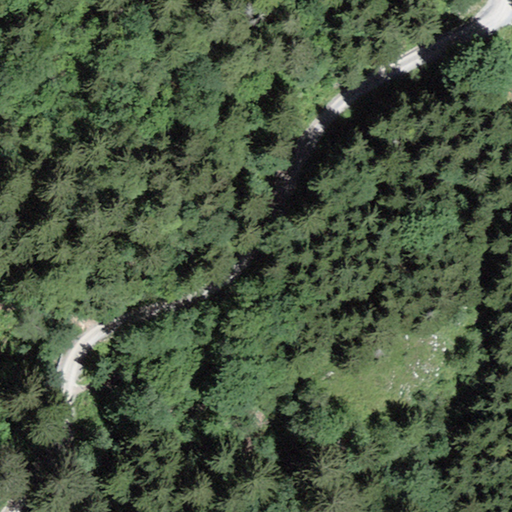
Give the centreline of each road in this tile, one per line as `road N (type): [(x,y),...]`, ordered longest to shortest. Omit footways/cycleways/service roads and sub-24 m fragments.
road 1 (track): [(101,329),(183,300),(227,270),(261,227),(271,179),(303,134),(377,71),(464,30),(485,0)]
road 2 (track): [(7,511),(53,445),(59,394)]
